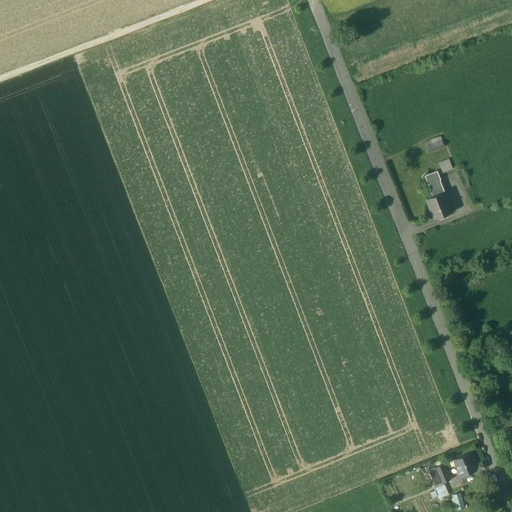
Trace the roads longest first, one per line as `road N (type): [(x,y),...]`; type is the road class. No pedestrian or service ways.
road 1 (unclassified): [(511,511),(312,0)]
road 2 (track): [(204,0),(0,79)]
